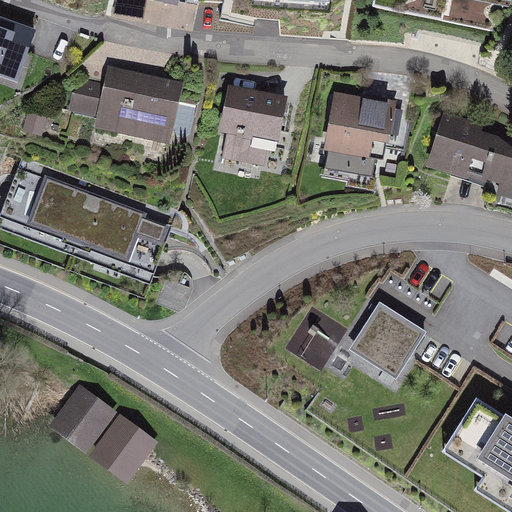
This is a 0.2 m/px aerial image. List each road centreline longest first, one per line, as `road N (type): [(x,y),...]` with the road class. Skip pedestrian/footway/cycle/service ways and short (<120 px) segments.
road 1 (residential): [(511,102),(424,67),(205,51),(100,32),(10,0)]
road 2 (residential): [(165,369),(205,321),(275,261),(337,234),(414,223),(511,235)]
road 3 (secondary): [(373,511),(165,369)]
road 4 (secondary): [(165,369),(0,286)]
